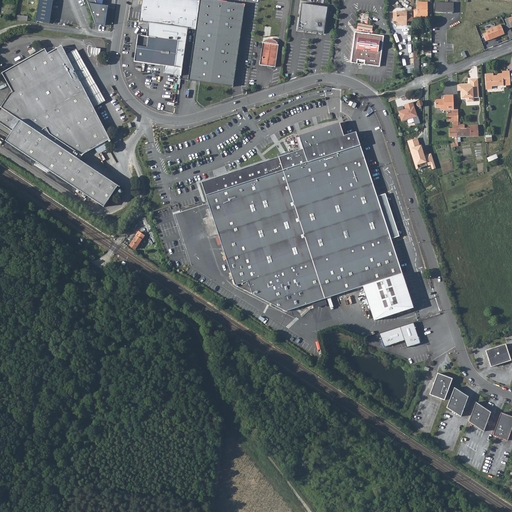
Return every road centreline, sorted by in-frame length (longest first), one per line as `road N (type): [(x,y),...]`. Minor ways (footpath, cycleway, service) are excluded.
road 1 (unclassified): [(117,37),(119,83),(162,120),(189,121),(316,78),(352,82),(374,98),(386,113),(467,367),(511,396)]
road 2 (track): [(100,268),(193,324),(236,418),(310,511)]
